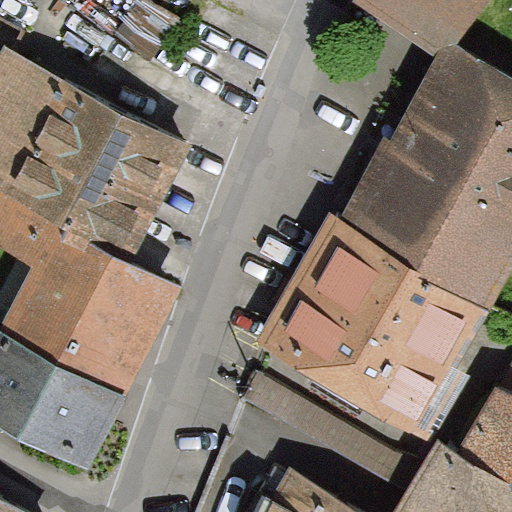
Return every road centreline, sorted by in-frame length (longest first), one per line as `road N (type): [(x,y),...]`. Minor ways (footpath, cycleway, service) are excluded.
road 1 (residential): [(138,511),(322,0)]
road 2 (residential): [(0,445),(118,511)]
